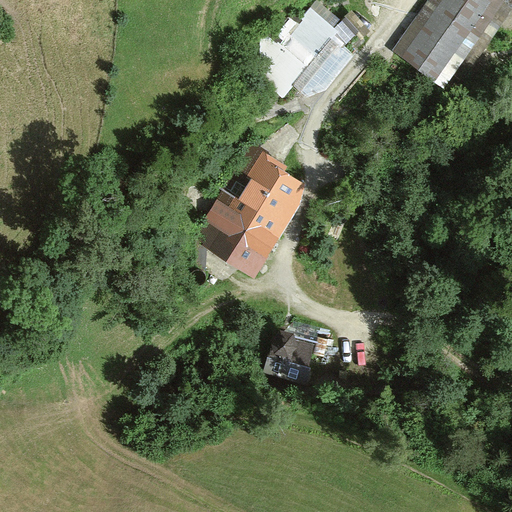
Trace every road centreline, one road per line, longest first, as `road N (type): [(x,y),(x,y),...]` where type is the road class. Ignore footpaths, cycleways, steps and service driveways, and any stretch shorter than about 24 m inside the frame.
road 1 (track): [(325,106),(258,116),(226,141),(193,190),(180,224),(164,338),(132,398),(144,413),(255,411),(330,424),(511,511)]
road 2 (track): [(419,0),(325,106),(285,285),(311,315),(385,327),(511,401)]
road 3 (track): [(164,338),(107,389),(97,406),(99,433),(236,511)]
road 4 (track): [(164,338),(223,297),(288,295)]
